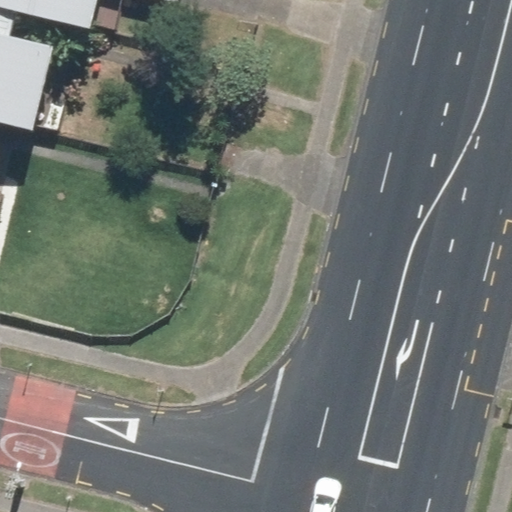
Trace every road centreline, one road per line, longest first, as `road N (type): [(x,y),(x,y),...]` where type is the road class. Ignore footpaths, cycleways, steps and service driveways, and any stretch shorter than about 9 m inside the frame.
road 1 (primary): [(359,501),(496,0)]
road 2 (residential): [(0,413),(359,501)]
